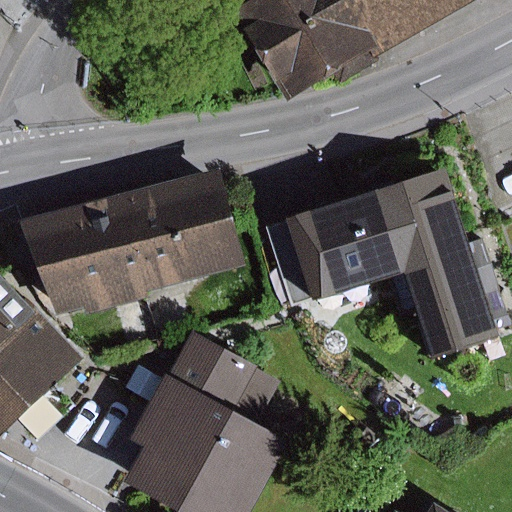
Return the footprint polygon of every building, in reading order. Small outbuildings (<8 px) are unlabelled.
[(469,0),(226,0),(231,8),(224,12),(278,102),(327,73),(334,85),(374,61),(372,57),(469,0)] [(464,256),(437,169),(281,218),(307,301),(392,275),(419,361),(509,332),(483,250),(464,256)] [(252,267),(230,180),(137,202),(160,293),(252,267)] [(160,293),(137,202),(41,226),(64,317),(160,293)] [(0,274),(0,436),(5,442),(91,361),(5,270),(0,274)] [(277,382),(185,333),(161,378),(154,375),(152,378),(134,365),(119,385),(140,401),(118,441),(132,448),(113,482),(167,511),(239,511),(278,442),(252,428),(277,382)] [(472,448),(457,425),(428,444),(443,467),(472,448)] [(458,511),(443,502),(436,511),(406,511),(405,511),(404,511),(458,511)]
